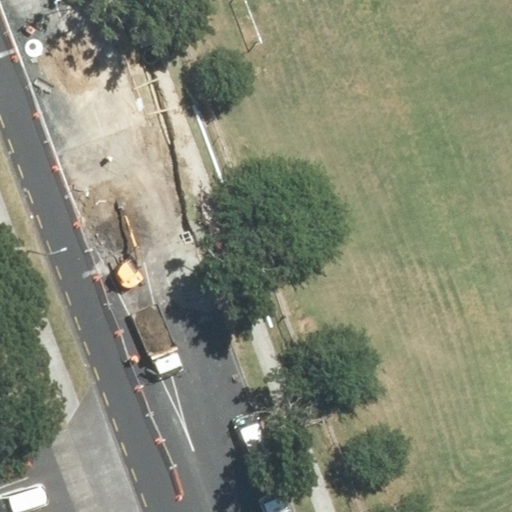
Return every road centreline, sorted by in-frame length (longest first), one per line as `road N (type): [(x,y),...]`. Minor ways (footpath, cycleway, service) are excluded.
road 1 (residential): [(79,0),(104,64),(181,406)]
road 2 (residential): [(181,406),(0,61)]
